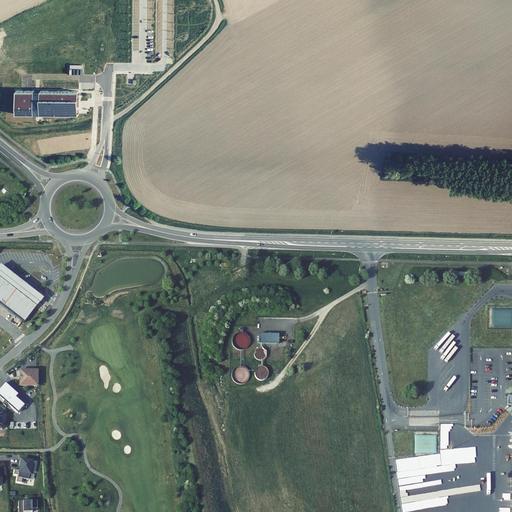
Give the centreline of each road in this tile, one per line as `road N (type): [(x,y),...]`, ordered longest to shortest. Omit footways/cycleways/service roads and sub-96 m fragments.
road 1 (primary): [(199,238),(511,251)]
road 2 (primary): [(511,244),(199,238)]
road 3 (track): [(215,0),(213,31),(132,106),(105,118)]
